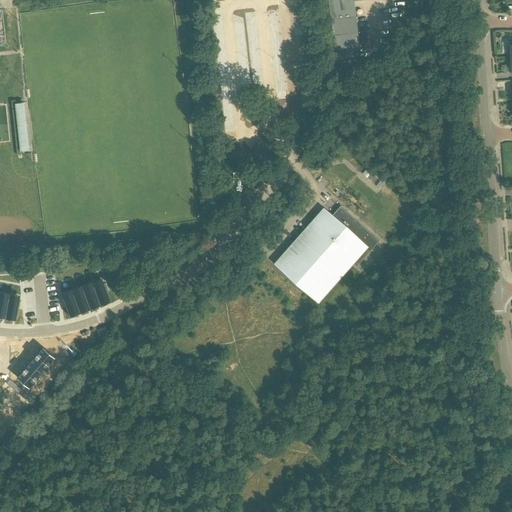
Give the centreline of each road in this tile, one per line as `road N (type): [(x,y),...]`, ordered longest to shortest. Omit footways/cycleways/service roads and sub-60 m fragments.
road 1 (residential): [(292,161),(191,276),(59,332),(0,332)]
road 2 (unclassified): [(270,123),(253,132),(239,122),(227,19),(238,5),(277,0)]
road 3 (residential): [(499,290),(486,132)]
road 4 (unclassified): [(270,123),(295,106),(284,0)]
